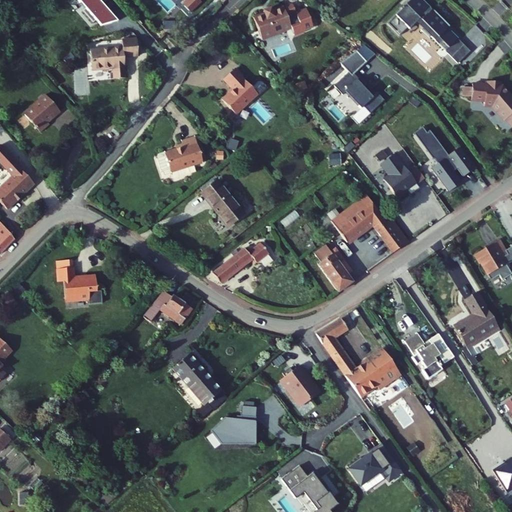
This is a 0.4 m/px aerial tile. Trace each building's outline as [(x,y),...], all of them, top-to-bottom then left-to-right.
[(106,10),(96,0),(74,0),(83,9),(82,10),(93,22),(94,21),(106,10)] [(193,0),(192,2),(200,10),(209,0),(193,0)] [(388,0),(384,4),(397,16),(412,0),(420,8),(418,10),(427,18),(429,16),(443,31),(455,19),(441,4),(442,3),(439,0),(388,0)] [(287,18),(283,7),(271,12),(270,9),(263,12),(264,14),(252,19),(261,42),(285,32),(285,31),(292,29),(287,18)] [(116,21),(106,10),(94,21),(99,25),(116,21)] [(307,11),(287,18),(292,29),(294,34),(312,27),(307,11)] [(468,32),(455,19),(443,31),(456,44),(468,32)] [(89,50),(91,71),(112,69),(113,80),(125,79),(123,58),(138,57),(137,38),(121,40),(122,47),(89,50)] [(376,55),(365,46),(357,52),(368,61),(376,55)] [(368,61),(357,52),(340,64),(352,76),(368,61)] [(237,67),(225,78),(235,89),(223,99),(236,114),(259,94),(237,67)] [(352,76),(347,72),(332,86),(341,95),(344,92),(360,109),(362,106),(369,114),(383,100),(375,92),(371,96),(352,76)] [(510,95),(503,87),(501,87),(501,83),(488,82),(488,86),(473,85),(472,88),(464,88),(463,97),(472,97),(472,101),(485,102),(485,107),(493,107),(505,121),(507,120),(511,126),(511,98),(509,95),(510,95)] [(35,115),(50,133),(59,125),(58,124),(71,113),(56,95),(43,106),(44,107),(35,115)] [(358,124),(366,116),(347,96),(339,104),(358,124)] [(457,168),(449,157),(430,132),(427,134),(423,129),(415,134),(419,139),(438,165),(445,160),(453,171),(457,168)] [(170,170),(171,173),(203,163),(195,137),(181,142),(183,148),(165,154),(157,156),(163,173),(164,172),(170,170)] [(15,175),(0,190),(0,200),(9,210),(29,190),(30,191),(36,184),(21,169),(22,167),(1,146),(0,146),(0,162),(7,170),(8,168),(15,175)] [(474,170),(468,161),(460,150),(449,157),(457,168),(463,177),(474,170)] [(376,157),(380,162),(387,157),(383,151),(376,157)] [(416,168),(409,173),(403,165),(395,155),(380,166),(388,176),(383,179),(390,187),(399,200),(408,193),(410,196),(420,189),(417,186),(425,180),(416,168)] [(438,165),(432,169),(449,193),(462,183),(453,171),(445,160),(438,165)] [(214,183),(201,193),(207,200),(209,198),(220,190),(214,183)] [(220,190),(209,198),(214,205),(212,207),(228,227),(243,215),(222,188),(220,190)] [(367,197),(331,222),(347,245),(375,225),(395,253),(409,242),(391,219),(387,222),(367,197)] [(0,224),(0,254),(13,241),(0,224)] [(511,243),(504,248),(499,239),(473,255),(477,262),(479,261),(489,278),(497,273),(500,278),(510,272),(504,263),(511,259),(511,260),(511,243)] [(255,247),(223,273),(231,282),(263,256),(267,261),(279,251),(271,242),(259,252),(255,247)] [(325,246),(314,254),(318,260),(315,262),(339,293),(353,283),(338,264),(341,262),(334,252),(331,255),(325,246)] [(58,262),(58,269),(74,268),(74,261),(58,262)] [(66,282),(67,301),(90,300),(90,292),(97,292),(96,277),(75,278),(74,268),(58,269),(59,282),(66,282)] [(90,300),(91,304),(104,303),(103,292),(97,292),(90,292),(90,300)] [(178,292),(159,313),(165,319),(174,309),(195,325),(207,309),(188,295),(186,298),(178,292)] [(450,331),(461,350),(476,341),(478,344),(496,333),(474,295),(461,303),(470,318),(450,331)] [(385,349),(358,368),(336,338),(350,328),(343,318),(318,336),(362,398),(379,386),(382,389),(403,374),(385,349)] [(424,370),(430,379),(444,369),(436,359),(441,356),(447,365),(456,358),(440,335),(430,341),(433,345),(429,348),(419,333),(406,341),(416,356),(413,358),(418,366),(422,363),(426,369),(424,370)] [(0,380),(9,371),(1,364),(13,351),(0,339),(0,380)] [(168,363),(201,401),(205,397),(206,399),(210,395),(209,393),(219,385),(186,347),(168,363)] [(303,371),(297,363),(289,369),(287,366),(279,372),(282,375),(277,378),(284,387),(285,386),(299,404),(317,390),(308,379),(307,380),(301,372),(303,371)] [(201,401),(209,410),(227,395),(219,385),(209,393),(210,395),(206,399),(205,397),(201,401)] [(256,405),(241,404),(240,414),(255,415),(256,405)] [(236,417),(224,416),(209,429),(220,443),(255,442),(255,419),(236,417)] [(0,450),(9,440),(0,431),(0,450)] [(347,466),(360,484),(378,471),(383,478),(394,470),(389,463),(391,461),(378,444),(347,466)] [(307,475),(299,465),(281,479),(290,491),(296,486),(307,500),(305,503),(311,511),(333,511),(331,509),(339,503),(333,496),(332,497),(318,479),(319,479),(313,470),(307,475)]
